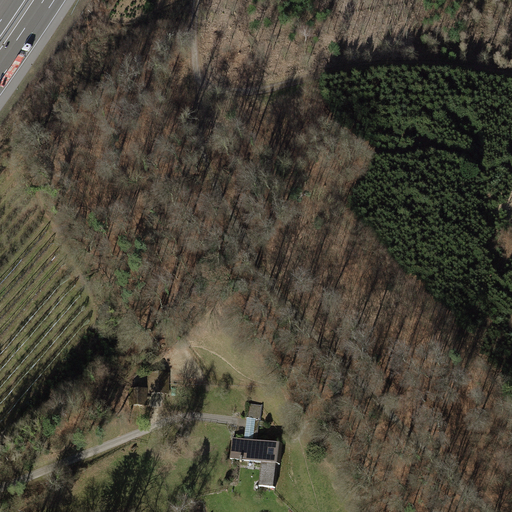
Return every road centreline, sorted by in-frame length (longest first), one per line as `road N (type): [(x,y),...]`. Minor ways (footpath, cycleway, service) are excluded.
road 1 (track): [(198,0),(204,149),(237,227),(312,330),(492,511)]
road 2 (track): [(232,90),(465,339)]
road 3 (track): [(511,74),(379,63),(271,87),(199,89)]
